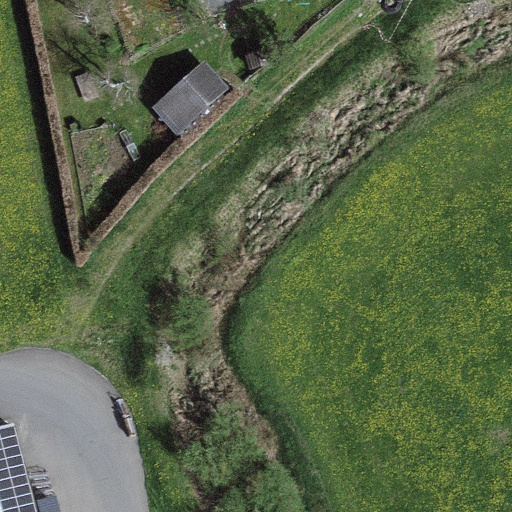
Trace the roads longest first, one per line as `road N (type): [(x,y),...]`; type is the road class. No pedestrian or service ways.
road 1 (track): [(384,0),(205,146),(70,306)]
road 2 (residential): [(98,511),(76,426),(42,397),(0,396)]
